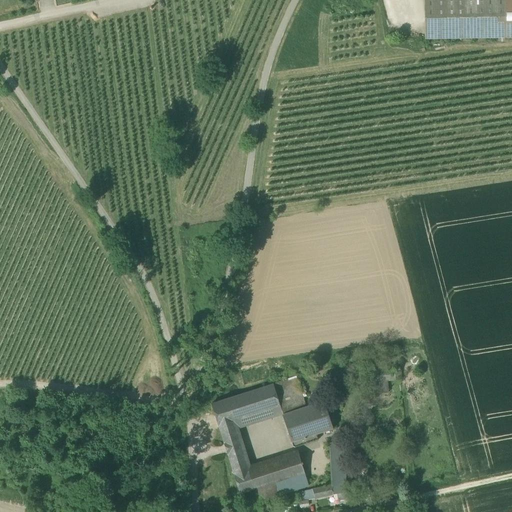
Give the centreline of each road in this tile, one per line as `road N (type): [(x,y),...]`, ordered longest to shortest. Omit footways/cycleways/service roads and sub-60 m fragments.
road 1 (residential): [(187,417),(232,271),(252,125),(296,0)]
road 2 (residential): [(187,417),(159,301),(0,64)]
road 3 (track): [(0,375),(182,398)]
road 4 (track): [(366,511),(511,482)]
